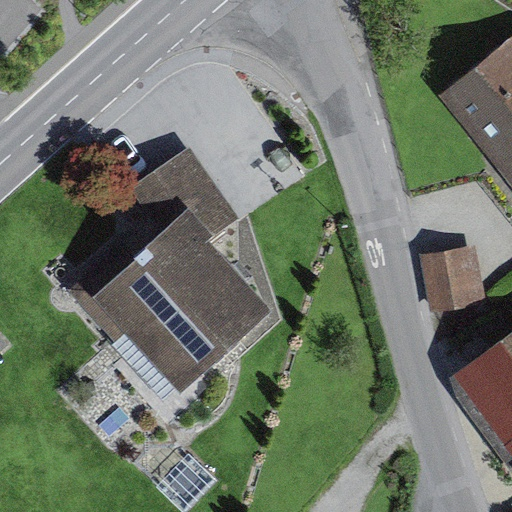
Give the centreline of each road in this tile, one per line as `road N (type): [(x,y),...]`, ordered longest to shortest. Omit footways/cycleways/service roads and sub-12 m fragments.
road 1 (residential): [(294,0),(341,71),(476,511)]
road 2 (secondary): [(0,164),(188,0)]
